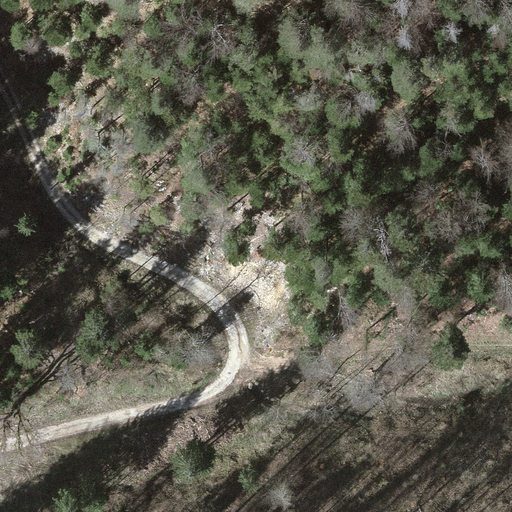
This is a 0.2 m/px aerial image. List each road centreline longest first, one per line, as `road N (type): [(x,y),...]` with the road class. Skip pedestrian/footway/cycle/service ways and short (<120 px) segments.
road 1 (track): [(0,449),(197,399),(229,381),(240,351),(232,319),(181,277)]
road 2 (track): [(0,74),(68,214),(127,254),(181,277)]
